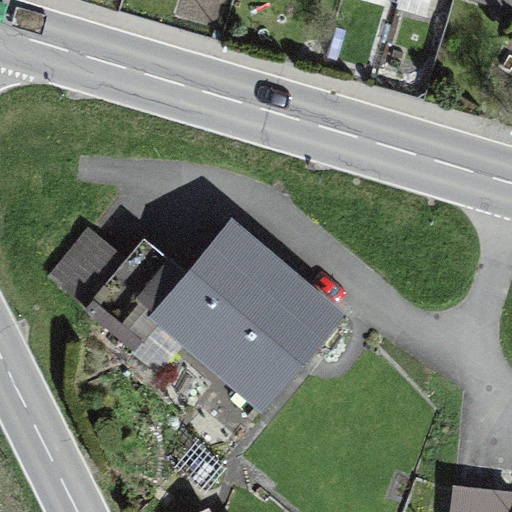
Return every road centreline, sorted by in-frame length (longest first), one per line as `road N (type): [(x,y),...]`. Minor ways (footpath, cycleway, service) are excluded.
road 1 (primary): [(0,35),(511,185)]
road 2 (tertiary): [(79,511),(0,352)]
